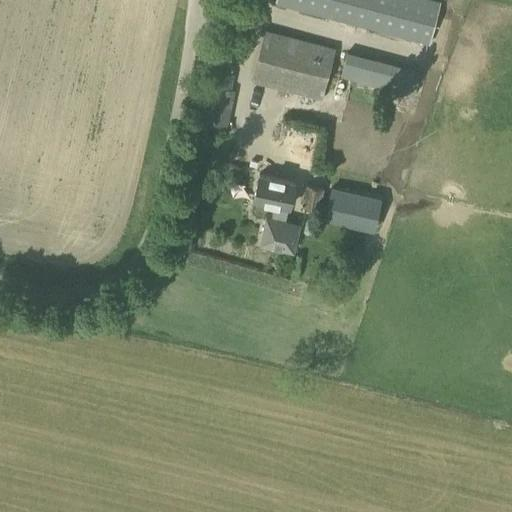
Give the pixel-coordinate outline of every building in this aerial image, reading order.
[(429,46),(440,3),(429,0),(276,0),(275,4),(429,46)] [(326,81),(334,52),(264,33),(257,62),(326,81)] [(413,96),(420,70),(347,50),(340,77),(413,96)] [(224,132),(233,91),(229,90),(233,75),(213,70),(201,127),(224,132)] [(288,206),(294,181),(258,173),(252,198),(273,203),(271,216),(265,215),(258,242),(292,250),(298,222),(284,219),(287,206),(288,206)] [(319,208),(324,188),(305,184),(301,204),(319,208)] [(331,193),(331,226),(353,226),(353,214),(382,214),(382,193),(331,193)]
